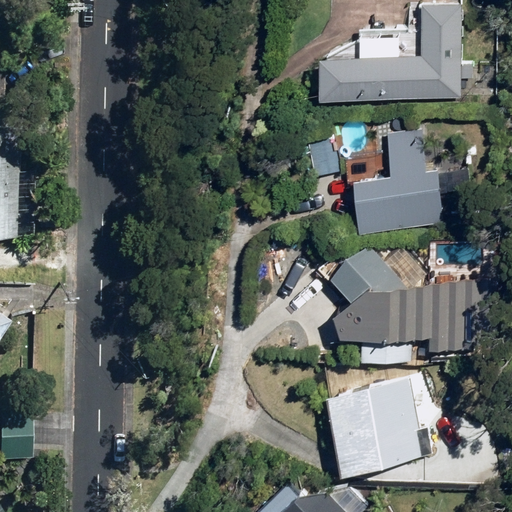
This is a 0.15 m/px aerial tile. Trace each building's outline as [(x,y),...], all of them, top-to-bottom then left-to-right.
[(336,91),(469,94),(470,74),(482,74),(482,59),(471,59),(472,0),(436,0),(436,51),(337,49),(336,91)] [(0,234),(24,235),(28,121),(0,119),(0,234)] [(368,173),(374,226),(451,218),(448,192),(475,190),(472,166),(446,168),(446,165),(435,166),(431,126),(399,129),(403,169),(368,173)] [(317,131),(325,172),(343,169),(336,127),(317,131)] [(374,309),(375,357),(421,356),(421,291),(382,238),(376,243),(370,234),(329,263),(347,293),(349,276),(374,309)] [(0,344),(19,318),(0,303),(0,344)] [(341,392),(359,468),(442,447),(436,421),(425,424),(413,374),(341,392)] [(7,452),(37,454),(39,406),(8,404),(7,452)] [(360,511),(325,476),(288,511),(360,511)]
